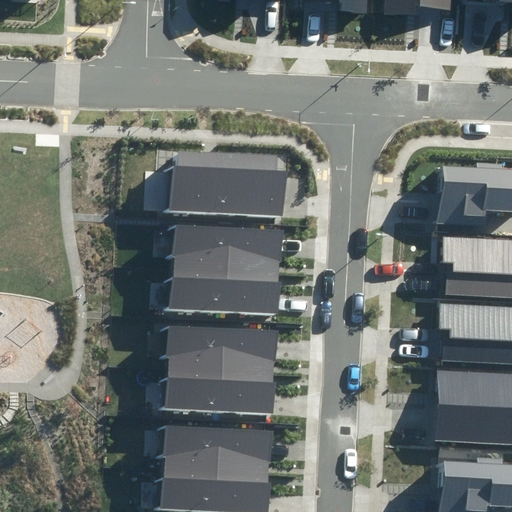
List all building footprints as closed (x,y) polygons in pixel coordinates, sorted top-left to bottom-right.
[(337,10),(366,12),(366,0),(314,0),(337,1),(337,10)] [(417,8),(452,10),(452,0),(386,0),(385,13),(416,14),(417,8)] [(436,223),(485,226),(486,210),(511,211),(511,169),(503,169),(503,164),(476,162),(476,167),(439,165),(436,223)] [(272,173),(165,167),(163,208),(269,214),(272,173)] [(274,230),(168,224),(165,265),(272,271),(274,230)] [(511,241),(443,236),(442,260),(449,260),(446,295),(511,299),(511,241)] [(272,271),(165,265),(163,306),(269,313),(272,271)] [(511,305),(440,303),(439,330),(445,330),(444,361),(511,363),(511,305)] [(269,333),(163,327),(161,368),(267,374),(269,333)] [(267,374),(161,368),(158,409),(265,415),(267,374)] [(511,370),(436,368),(433,441),(511,444),(511,370)] [(262,435),(156,429),(154,470),(260,476),(262,435)] [(478,464),(444,461),(439,511),(487,511),(488,504),(511,506),(511,463),(502,463),(502,458),(478,456),(478,464)] [(257,511),(260,476),(154,470),(151,511),(173,511),(257,511)]
